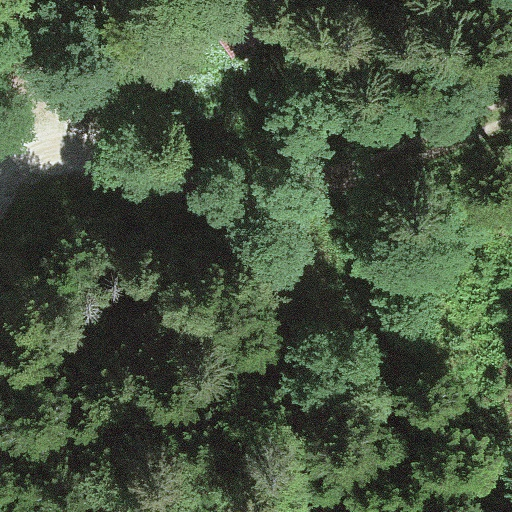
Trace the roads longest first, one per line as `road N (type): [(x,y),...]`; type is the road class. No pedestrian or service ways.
road 1 (track): [(47,121),(97,160),(153,187),(226,198),(322,185),(511,117)]
road 2 (track): [(29,0),(47,121),(6,159),(0,176)]
